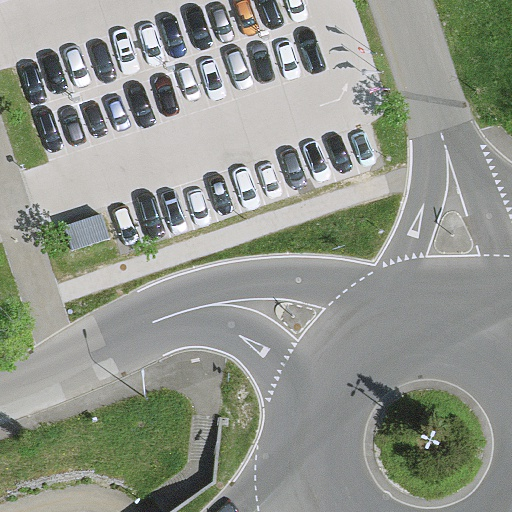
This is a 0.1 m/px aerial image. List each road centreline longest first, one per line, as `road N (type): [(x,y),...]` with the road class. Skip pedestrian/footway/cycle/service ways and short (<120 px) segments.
road 1 (residential): [(0,387),(215,304),(260,305),(345,346)]
road 2 (unclassified): [(456,318),(446,148)]
road 3 (unclassified): [(446,148),(401,0)]
